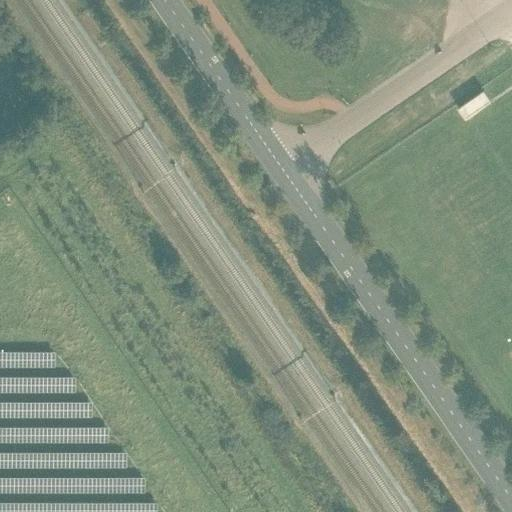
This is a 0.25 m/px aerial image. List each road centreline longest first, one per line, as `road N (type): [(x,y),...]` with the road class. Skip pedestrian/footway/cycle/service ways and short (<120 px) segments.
road 1 (secondary): [(511,500),(279,168)]
road 2 (unclassified): [(279,168),(511,8)]
road 3 (secondary): [(279,168),(163,0)]
